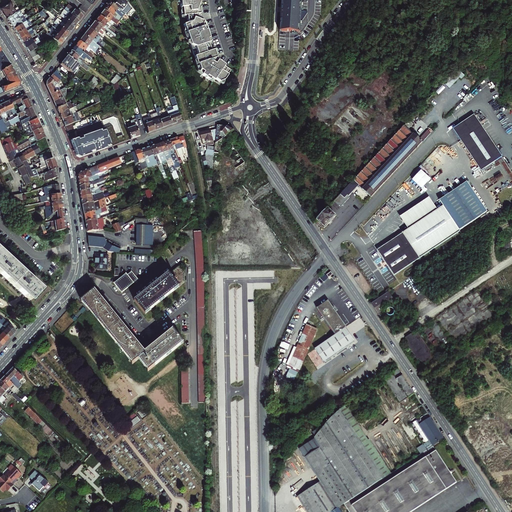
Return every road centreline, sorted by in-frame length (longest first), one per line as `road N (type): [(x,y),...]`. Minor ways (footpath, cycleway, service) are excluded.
road 1 (tertiary): [(259,154),(501,511)]
road 2 (residential): [(243,105),(67,170)]
road 3 (track): [(390,344),(511,260)]
road 4 (residential): [(351,0),(281,96),(256,106)]
